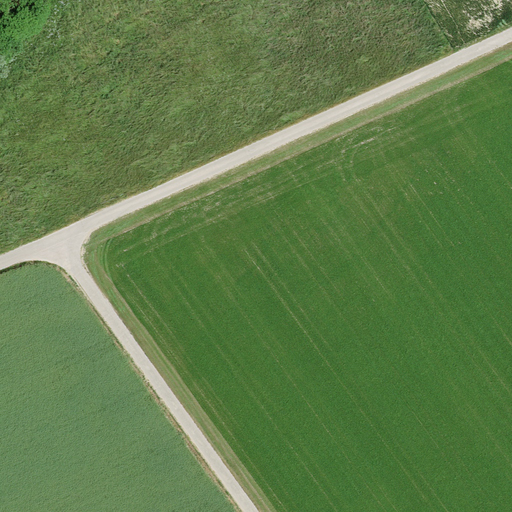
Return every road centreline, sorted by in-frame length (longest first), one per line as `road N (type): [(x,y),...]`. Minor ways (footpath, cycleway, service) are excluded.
road 1 (unclassified): [(511,33),(0,263)]
road 2 (track): [(255,511),(54,239)]
